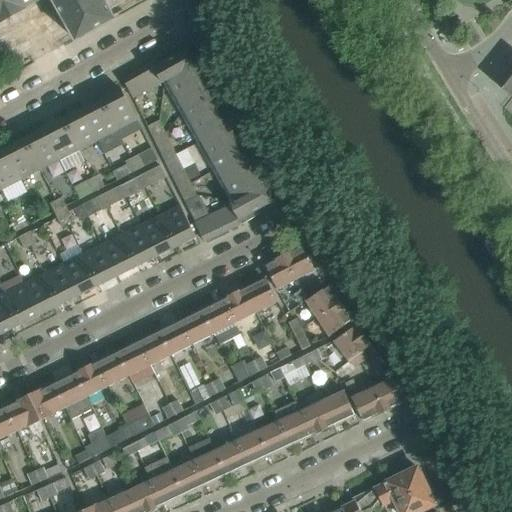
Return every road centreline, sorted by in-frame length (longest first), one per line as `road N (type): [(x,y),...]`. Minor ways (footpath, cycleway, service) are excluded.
road 1 (residential): [(0,370),(312,217)]
road 2 (tertiary): [(312,217),(197,11)]
road 3 (tertiary): [(440,415),(312,217)]
road 4 (residential): [(230,511),(440,415)]
road 5 (residential): [(197,11),(0,114)]
road 6 (unclassified): [(511,178),(439,67)]
